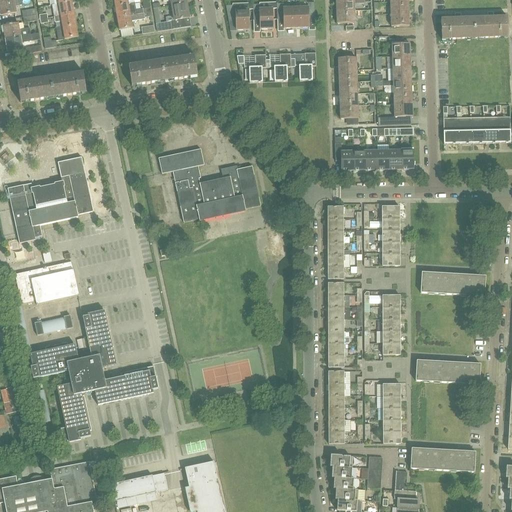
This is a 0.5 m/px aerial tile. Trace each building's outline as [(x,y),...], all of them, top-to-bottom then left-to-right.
[(15,0),(13,0),(0,2),(0,13),(0,16),(16,13),(14,6),(21,5),(20,0),(15,0)] [(336,0),(337,12),(354,12),(353,0),(336,0)] [(74,14),(72,2),(59,5),(54,5),(52,6),(54,18),(74,14)] [(171,5),(174,17),(174,20),(189,18),(187,2),(171,5)] [(390,3),(390,15),(408,15),(407,2),(390,3)] [(115,7),(117,18),(130,16),(137,15),(135,3),(115,7)] [(308,8),(295,8),(296,29),(309,28),(308,19),(315,19),(314,3),(308,3),(308,8)] [(295,8),(283,9),(283,4),(276,4),(277,20),(283,20),(284,29),(296,29),(295,8)] [(259,5),(253,5),(253,21),(260,21),(260,30),(273,30),(272,9),(259,9),(259,5)] [(248,10),(236,10),(235,6),(226,6),(228,22),(236,21),(236,31),(249,30),(248,10)] [(143,14),(137,15),(130,16),(117,18),(119,30),(132,28),(131,22),(145,20),(144,18),(152,17),(151,12),(143,14)] [(337,25),(355,24),(354,12),(337,12),(337,25)] [(62,22),(63,28),(76,26),(74,14),(54,18),(55,23),(62,22)] [(408,15),(390,15),(391,27),(408,27),(408,15)] [(487,18),(473,19),(474,39),(508,38),(507,18),(493,18),(492,15),(487,15),(487,18)] [(474,39),(473,19),(460,19),(460,16),(454,16),(454,19),(440,20),(441,41),(447,40),(474,39)] [(172,23),(156,25),(158,32),(173,30),(172,23)] [(5,40),(30,35),(29,28),(18,30),(17,24),(2,26),(5,40)] [(78,38),(76,26),(63,28),(56,29),(58,41),(78,38)] [(154,33),(153,26),(142,28),(143,35),(154,33)] [(32,42),(30,35),(5,40),(7,52),(13,51),(22,50),(21,43),(32,42)] [(45,49),(57,47),(56,41),(52,42),(51,37),(43,38),(45,49)] [(392,58),(410,57),(409,45),(403,45),(393,45),(392,45),(392,58)] [(41,46),(28,49),(29,55),(42,53),(41,46)] [(305,66),(299,66),(299,82),(312,81),(312,67),(316,67),(315,54),(304,54),(305,66)] [(194,56),(193,57),(180,59),(180,55),(174,56),(175,59),(161,61),(164,82),(197,77),(194,56)] [(291,68),(291,60),(290,55),(279,55),(280,67),(274,67),(274,83),(287,82),(287,68),(291,68)] [(266,69),(266,61),(265,56),(254,56),(255,68),(249,68),(249,84),(262,83),(262,69),(266,69)] [(410,57),(392,58),(392,70),(410,69),(410,57)] [(338,59),(339,71),(356,71),(356,59),(338,59)] [(129,66),(132,87),(164,82),(161,61),(148,63),(147,60),(142,61),(143,64),(129,66)] [(392,70),(393,82),(410,81),(410,69),(392,70)] [(357,83),(356,71),(339,71),(339,84),(357,83)] [(64,76),(50,78),(54,98),(86,93),(83,73),(69,75),(68,72),(63,73),(64,76)] [(32,81),(19,83),(18,83),(21,103),(54,98),(50,78),(37,80),(36,77),(31,78),(32,81)] [(410,81),(393,82),(383,82),(383,87),(393,87),(393,94),(411,93),(410,81)] [(339,84),(339,96),(357,95),(357,83),(339,84)] [(393,94),(394,106),(411,105),(411,93),(393,94)] [(339,96),(340,108),(358,107),(357,95),(339,96)] [(411,118),(411,105),(394,106),(394,118),(411,118)] [(358,107),(340,108),(340,120),(358,119),(358,107)] [(484,144),(483,118),(470,119),(470,144),(484,144)] [(497,144),(496,118),(483,118),(484,144),(497,144)] [(496,118),(497,144),(510,143),(510,118),(496,118)] [(457,145),(457,119),(443,119),(443,145),(457,145)] [(470,144),(470,119),(457,119),(457,145),(470,144)] [(341,172),(353,171),(353,152),(340,152),(340,144),(334,144),(335,162),(341,162),(341,172)] [(389,146),(377,146),(377,152),(377,171),(389,171),(389,151),(389,146)] [(400,149),(400,151),(401,151),(401,170),(414,170),(413,148),(400,149)] [(200,179),(198,167),(204,166),(200,150),(158,159),(162,175),(172,173),(183,223),(199,220),(199,222),(246,212),(246,210),(261,207),(252,167),(229,172),(229,169),(221,171),(223,179),(200,184),(199,179),(200,179)] [(401,151),(400,151),(389,151),(389,171),(401,170),(401,151)] [(365,152),(353,152),(353,171),(365,171),(365,152)] [(377,171),(377,152),(365,152),(365,171),(377,171)] [(7,189),(16,229),(19,244),(35,241),(35,238),(42,237),(40,226),(78,218),(77,216),(93,212),(81,158),(58,163),(62,183),(33,189),(31,184),(7,189)] [(381,208),(381,221),(399,221),(399,207),(381,208)] [(327,208),(327,220),(343,220),(343,208),(327,208)] [(343,220),(327,220),(327,232),(343,232),(343,220)] [(381,221),(382,233),(399,233),(399,221),(381,221)] [(165,223),(154,225),(156,233),(166,230),(165,223)] [(327,232),(328,244),(343,244),(343,232),(327,232)] [(382,233),(382,245),(399,245),(399,233),(382,233)] [(328,256),(343,256),(343,244),(328,244),(328,256)] [(382,245),(382,257),(399,257),(399,245),(382,245)] [(349,256),(343,256),(328,256),(328,268),(343,268),(349,268),(349,256)] [(399,257),(382,257),(382,267),(399,267),(399,257)] [(71,262),(57,265),(46,268),(46,267),(43,268),(44,268),(14,275),(21,305),(36,302),(36,306),(79,296),(71,262)] [(343,280),(343,268),(328,268),(328,280),(343,280)] [(420,294),(452,296),(453,275),(421,273),(420,294)] [(453,275),(452,296),(483,298),(485,277),(453,275)] [(328,284),(328,297),(343,297),(343,284),(328,284)] [(7,302),(19,299),(17,289),(5,292),(7,302)] [(382,309),(399,309),(399,296),(382,297),(382,309)] [(328,297),(328,309),(343,308),(343,297),(328,297)] [(328,321),(343,320),(343,308),(328,309),(328,321)] [(382,309),(382,321),(399,321),(399,309),(382,309)] [(153,394),(153,390),(158,389),(157,382),(154,366),(121,374),(121,377),(105,381),(102,368),(116,365),(108,324),(105,311),(93,313),(93,315),(83,317),(84,324),(87,338),(91,358),(89,359),(88,358),(87,358),(86,357),(85,358),(84,358),(83,358),(82,359),(81,359),(81,360),(80,361),(78,361),(78,358),(76,347),(68,348),(67,343),(45,348),(46,351),(30,355),(33,367),(31,368),(33,379),(39,378),(66,372),(69,371),(71,385),(69,385),(57,387),(60,401),(66,428),(61,429),(64,442),(91,436),(90,431),(92,431),(84,396),(82,397),(82,394),(85,394),(86,394),(86,393),(86,394),(87,394),(87,395),(88,395),(89,395),(90,395),(91,394),(91,393),(91,392),(91,393),(92,393),(92,392),(95,391),(96,394),(98,405),(103,404),(103,405),(121,401),(153,394)] [(63,318),(66,330),(72,328),(70,317),(63,318)] [(328,321),(328,333),(343,333),(343,320),(328,321)] [(377,321),(377,333),(382,333),(399,333),(399,321),(382,321),(377,321)] [(43,335),(41,323),(34,324),(37,336),(43,335)] [(328,333),(328,345),(343,344),(345,344),(349,344),(349,338),(345,338),(343,338),(343,333),(328,333)] [(377,333),(377,345),(382,345),(400,345),(399,333),(382,333),(377,333)] [(9,339),(0,341),(3,353),(12,352),(9,339)] [(328,345),(328,357),(343,356),(343,344),(328,345)] [(399,345),(382,345),(382,356),(400,356),(399,345)] [(343,368),(343,356),(328,357),(328,369),(343,368)] [(14,359),(4,362),(5,365),(7,374),(17,372),(15,362),(14,359)] [(415,382),(447,383),(448,363),(416,362),(415,382)] [(480,365),(448,363),(447,383),(479,385),(480,365)] [(328,373),(328,385),(344,385),(343,372),(328,373)] [(328,385),(328,397),(344,397),(344,385),(328,385)] [(382,385),(382,396),(400,396),(400,385),(382,385)] [(8,389),(11,402),(22,400),(19,386),(8,389)] [(382,396),(382,408),(400,408),(400,396),(382,396)] [(344,397),(328,397),(328,408),(344,408),(344,403),(344,397)] [(22,400),(11,402),(13,413),(25,411),(22,400)] [(328,408),(328,420),(344,420),(344,408),(328,408)] [(382,408),(382,420),(400,420),(400,408),(382,408)] [(328,420),(328,433),(344,433),(344,420),(328,420)] [(382,420),(383,432),(400,432),(400,420),(382,420)] [(383,432),(383,445),(400,445),(400,432),(383,432)] [(328,445),(344,445),(344,439),(344,433),(328,433),(328,445)] [(411,449),(410,470),(442,471),(443,451),(428,450),(411,449)] [(442,471),(463,473),(474,473),(475,453),(443,451),(442,471)] [(330,456),(330,467),(352,468),(353,457),(330,456)] [(93,511),(92,508),(98,506),(89,462),(50,470),(52,480),(28,484),(18,486),(16,477),(0,479),(0,511),(93,511)] [(225,511),(221,497),(214,462),(184,469),(185,470),(189,488),(185,489),(189,511),(225,511)] [(331,478),(354,479),(351,479),(352,468),(330,467),(332,468),(331,478)] [(166,482),(165,482),(154,484),(152,476),(111,485),(115,502),(155,493),(158,493),(168,490),(166,482)] [(334,479),(333,489),(336,489),(358,490),(353,490),(354,479),(331,478),(334,479)] [(415,501),(416,492),(406,492),(406,486),(395,485),(394,500),(397,500),(397,508),(418,509),(419,505),(418,505),(418,501),(415,501)] [(358,490),(336,489),(333,489),(336,489),(335,500),(359,501),(357,501),(358,490)] [(361,511),(359,511),(359,501),(335,500),(337,500),(337,511),(339,511),(338,511),(361,511)]
